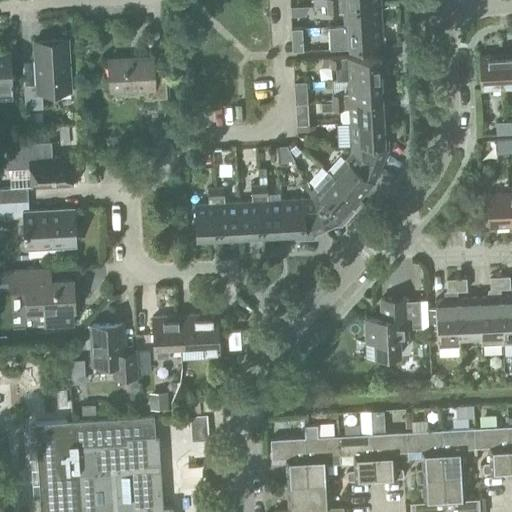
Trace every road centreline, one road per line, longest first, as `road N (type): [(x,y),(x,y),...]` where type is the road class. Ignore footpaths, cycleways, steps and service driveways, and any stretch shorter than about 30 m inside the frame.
road 1 (residential): [(300,330),(234,272),(145,271),(131,260),(126,203),(180,139),(279,134),(291,118),(283,0)]
road 2 (residential): [(451,4),(455,115),(438,168),(395,226)]
road 3 (residential): [(300,330),(264,374),(248,412),(236,449),(239,511)]
road 4 (residential): [(0,8),(154,0)]
road 5 (residential): [(395,226),(300,330)]
road 6 (residential): [(511,255),(453,257),(395,226)]
